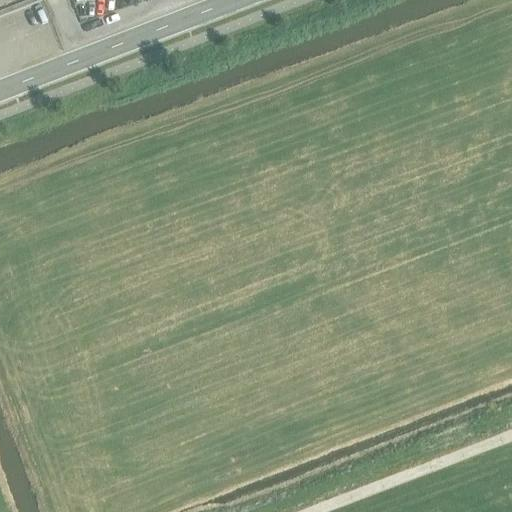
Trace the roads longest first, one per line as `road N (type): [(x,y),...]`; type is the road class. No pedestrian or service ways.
road 1 (tertiary): [(0,94),(243,0)]
road 2 (track): [(319,511),(511,439)]
